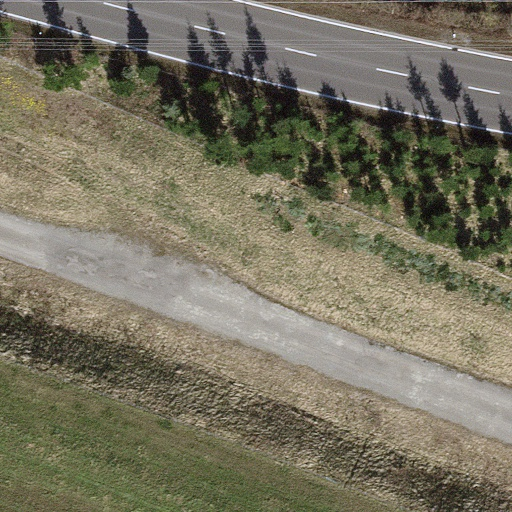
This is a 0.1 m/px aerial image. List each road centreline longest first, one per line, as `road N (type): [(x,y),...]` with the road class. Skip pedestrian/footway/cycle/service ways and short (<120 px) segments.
road 1 (track): [(511,420),(0,228)]
road 2 (secondary): [(511,98),(80,0)]
